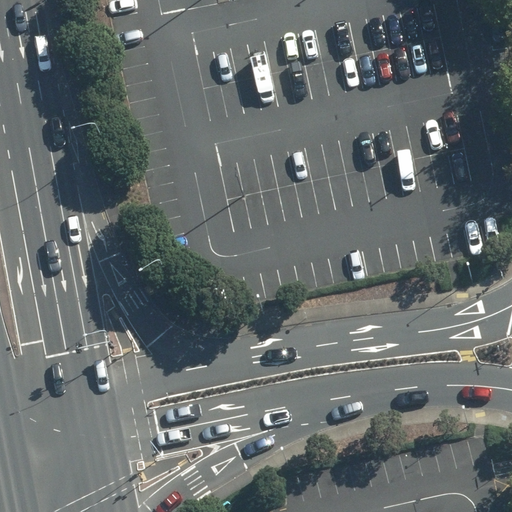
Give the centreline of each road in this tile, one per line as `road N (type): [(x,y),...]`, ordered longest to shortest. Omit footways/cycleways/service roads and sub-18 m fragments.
road 1 (primary): [(35,132),(97,511)]
road 2 (primary): [(35,132),(157,340),(177,351),(277,358)]
road 3 (primary): [(373,393),(219,463),(154,511)]
road 4 (primary): [(11,0),(35,132)]
